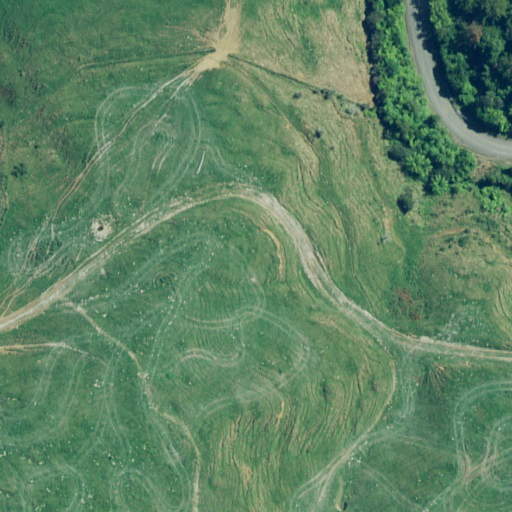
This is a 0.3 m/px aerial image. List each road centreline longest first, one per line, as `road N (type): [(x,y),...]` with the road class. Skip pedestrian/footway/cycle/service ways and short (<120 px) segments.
road 1 (track): [(511,353),(422,343),(343,294),(262,195),(207,193),(114,242),(0,328)]
road 2 (unclassified): [(511,150),(457,133),(413,43),(410,0)]
